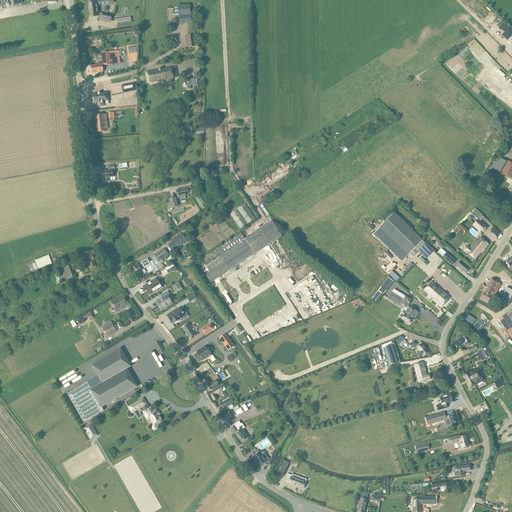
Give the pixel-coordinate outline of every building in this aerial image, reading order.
[(91,0),(92,1),(88,1),(90,17),(98,16),(99,17),(111,20),(112,16),(98,12),(97,5),(114,3),(113,0),(99,0),(98,0),(91,0)] [(178,7),(174,7),(175,16),(179,16),(180,25),(192,24),(190,5),(178,6),(178,7)] [(506,27),(502,30),(507,35),(511,32),(506,27)] [(186,36),(187,43),(186,43),(187,47),(195,47),(193,35),(195,35),(195,30),(188,31),(189,36),(186,36)] [(102,53),(103,62),(99,62),(98,63),(97,64),(97,65),(92,66),(92,73),(103,72),(103,66),(111,65),(111,63),(116,63),(115,62),(120,61),(119,57),(122,56),(121,50),(109,52),(102,53)] [(172,68),(148,73),(150,82),(178,77),(176,67),(172,68)] [(190,75),(186,76),(187,90),(191,89),(191,86),(194,86),(194,89),(196,89),(198,89),(198,85),(197,78),(196,78),(190,79),(190,75)] [(134,83),(122,86),(123,93),(135,91),(134,83)] [(96,97),(91,98),(91,106),(98,105),(99,110),(106,109),(105,101),(107,101),(107,96),(98,97),(98,96),(96,96),(96,97)] [(98,132),(103,132),(105,132),(105,127),(108,127),(106,114),(96,116),(98,132)] [(511,191),(511,163),(508,161),(506,163),(498,158),(492,168),(511,179),(511,190),(511,192),(511,191)] [(107,171),(102,172),(103,178),(104,182),(107,181),(110,181),(110,177),(113,177),(112,170),(115,169),(114,166),(108,166),(108,170),(108,171),(107,171)] [(180,200),(185,199),(186,199),(186,195),(189,194),(192,194),(191,187),(188,188),(177,190),(180,200)] [(168,209),(172,208),(178,206),(175,198),(169,199),(170,202),(166,204),(168,209)] [(230,214),(240,229),(255,219),(245,204),(230,214)] [(475,209),(471,214),(478,219),(477,220),(472,226),(479,231),(480,232),(481,231),(484,226),(480,223),(481,221),(485,217),(482,214),(475,209)] [(394,213),(380,227),(409,255),(423,241),(394,213)] [(241,232),(200,260),(204,265),(201,267),(211,282),(282,236),(272,221),(245,239),(241,232)] [(460,223),(456,228),(460,231),(464,235),(467,230),(460,224),(460,223)] [(168,245),(173,251),(187,241),(182,235),(168,245)] [(476,260),(489,245),(480,237),(472,248),(473,248),(472,250),(468,247),(465,251),(469,254),(472,257),(476,260)] [(153,261),(150,263),(151,265),(153,268),(156,272),(163,268),(166,266),(165,265),(167,264),(165,261),(163,262),(162,260),(168,256),(164,249),(154,255),(151,258),(153,261)] [(443,258),(451,265),(455,262),(446,254),(442,250),(439,254),(443,258)] [(96,267),(96,266),(94,261),(95,261),(92,253),(83,257),(86,264),(89,262),(92,269),(96,267)] [(37,261),(40,268),(47,265),(45,258),(37,261)] [(457,266),(461,269),(460,270),(462,272),(463,271),(465,273),(469,269),(461,262),(457,266)] [(136,268),(141,277),(147,273),(145,270),(147,268),(147,267),(145,264),(142,265),(136,268)] [(173,264),(165,269),(169,273),(176,269),(173,264)] [(63,268),(67,279),(75,277),(70,265),(63,268)] [(61,282),(57,271),(52,274),(57,284),(61,282)] [(392,271),(388,274),(396,281),(399,278),(392,271)] [(157,278),(144,286),(150,296),(163,288),(157,278)] [(393,282),(388,278),(381,287),(385,290),(386,291),(393,282)] [(451,278),(448,282),(458,289),(461,285),(451,278)] [(501,284),(495,281),(491,279),(481,298),(489,302),(491,297),(509,305),(511,299),(511,290),(507,287),(501,297),(496,294),(501,284)] [(432,282),(424,291),(442,307),(450,298),(432,282)] [(411,300),(405,296),(394,289),(392,292),(404,299),(400,304),(406,307),(407,306),(411,300)] [(162,298),(155,302),(161,311),(173,304),(168,296),(170,295),(168,292),(161,296),(162,298)] [(124,296),(110,302),(116,312),(123,308),(129,304),(124,296)] [(408,309),(402,319),(405,321),(410,324),(414,316),(415,317),(418,313),(414,310),(407,306),(406,307),(408,309)] [(180,308),(167,315),(172,323),(172,322),(173,323),(179,319),(179,318),(184,316),(180,308)] [(467,314),(463,319),(472,325),(475,320),(467,314)] [(511,322),(506,314),(498,320),(511,337),(511,322)] [(211,323),(206,327),(209,332),(214,329),(211,323)] [(113,324),(103,330),(107,335),(116,330),(113,324)] [(188,324),(182,328),(190,339),(195,335),(188,324)] [(226,334),(219,338),(224,345),(228,351),(235,346),(226,334)] [(458,348),(462,345),(463,344),(465,346),(469,343),(464,337),(460,339),(454,343),(458,348)] [(392,344),(382,348),(388,365),(398,362),(392,344)] [(424,356),(429,352),(422,344),(418,348),(420,351),(417,354),(419,358),(423,355),(424,356)] [(467,349),(470,354),(478,349),(475,345),(467,349)] [(198,353),(194,356),(198,363),(204,359),(205,360),(211,356),(209,353),(210,353),(208,349),(207,349),(205,346),(197,352),(198,353)] [(99,376),(67,394),(84,422),(104,411),(102,407),(137,387),(127,370),(126,370),(126,369),(130,367),(120,349),(92,366),(99,376)] [(483,349),(477,352),(482,362),(488,358),(488,357),(484,350),(483,349)] [(316,359),(317,363),(328,359),(326,355),(316,359)] [(415,365),(419,383),(426,381),(430,380),(429,375),(427,376),(423,362),(415,365)] [(206,363),(196,369),(200,374),(210,368),(206,363)] [(469,371),(462,374),(466,382),(480,374),(477,368),(470,372),(469,371)] [(480,374),(466,382),(470,389),(476,386),(476,385),(484,381),(480,374)] [(208,392),(212,390),(220,385),(217,380),(211,384),(208,378),(201,382),(208,392)] [(213,390),(209,393),(214,401),(218,399),(215,395),(219,392),(219,393),(222,391),(224,392),(226,391),(224,388),(222,385),(220,386),(213,390)] [(441,404),(436,406),(438,411),(447,408),(446,404),(452,402),(450,394),(439,398),(441,404)] [(234,402),(229,395),(220,401),(224,408),(234,402)] [(144,398),(137,402),(129,407),(132,412),(141,407),(147,404),(144,398)] [(252,407),(249,401),(241,405),(244,411),(252,407)] [(149,415),(153,423),(152,426),(152,427),(152,428),(153,428),(153,429),(154,429),(154,430),(155,430),(156,430),(156,429),(157,429),(157,428),(158,424),(162,422),(162,421),(162,420),(161,418),(160,417),(156,410),(153,412),(151,407),(143,412),(146,417),(149,415)] [(221,413),(224,420),(226,419),(229,423),(234,420),(227,409),(221,413)] [(446,420),(448,419),(450,425),(453,424),(459,423),(456,414),(445,417),(444,413),(429,417),(432,425),(446,421),(446,420)] [(235,424),(231,427),(235,433),(234,434),(236,437),(237,437),(241,443),(245,440),(248,438),(242,429),(245,428),(242,423),(241,424),(239,421),(235,424)] [(85,428),(91,439),(97,435),(91,425),(85,428)] [(450,444),(453,443),(457,442),(459,448),(463,448),(469,446),(466,436),(460,437),(460,436),(449,439),(450,444)] [(414,446),(417,454),(429,449),(427,442),(414,446)] [(260,452),(253,457),(259,466),(263,464),(268,466),(269,464),(272,465),(275,459),(276,459),(275,459),(277,454),(274,452),(272,457),(270,460),(269,459),(267,456),(263,450),(260,452)] [(283,461),(277,474),(282,477),(289,463),(283,461)] [(455,470),(454,470),(455,476),(458,476),(458,477),(464,476),(463,472),(470,470),(469,465),(454,468),(455,470)] [(287,474),(285,481),(289,483),(304,488),(306,484),(306,482),(307,479),(300,477),(292,474),(291,476),(287,474)] [(435,482),(432,483),(433,488),(440,487),(444,486),(444,489),(447,489),(447,491),(459,489),(457,481),(446,483),(446,480),(439,481),(435,482)] [(361,498),(359,505),(363,506),(363,507),(365,508),(367,499),(368,493),(365,493),(362,492),(361,498)] [(413,508),(412,511),(420,511),(421,508),(421,504),(434,504),(434,497),(419,497),(419,499),(413,499),(413,508)]
